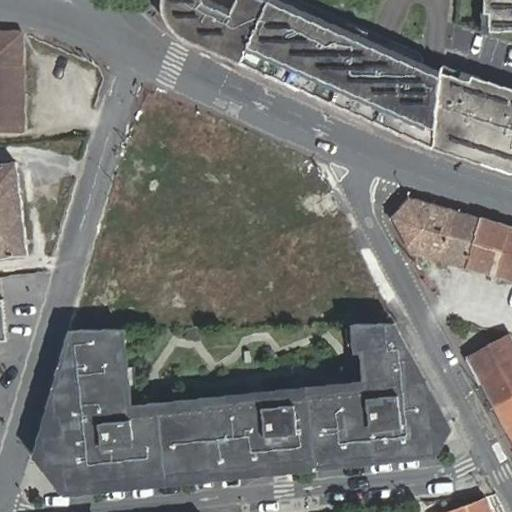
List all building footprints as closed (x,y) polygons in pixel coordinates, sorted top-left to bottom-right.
[(160,0),(159,15),(179,34),(436,151),(511,174),(511,92),(439,72),(263,0),(160,0)] [(511,0),(487,0),(488,30),(511,29),(511,0)] [(19,31),(0,31),(0,128),(22,129),(23,33),(19,31)] [(0,255),(28,252),(18,163),(0,165),(0,255)] [(511,226),(409,196),(395,214),(410,253),(511,281),(511,226)] [(356,352),(359,379),(127,405),(119,325),(75,326),(55,395),(57,415),(60,415),(62,434),(43,436),(46,467),(65,465),(68,493),(433,452),(446,427),(420,378),(406,379),(402,345),(390,322),(347,322),(350,352),(356,352)] [(511,338),(511,339),(470,361),(511,447),(511,338)] [(490,511),(484,497),(450,511),(490,511)]
